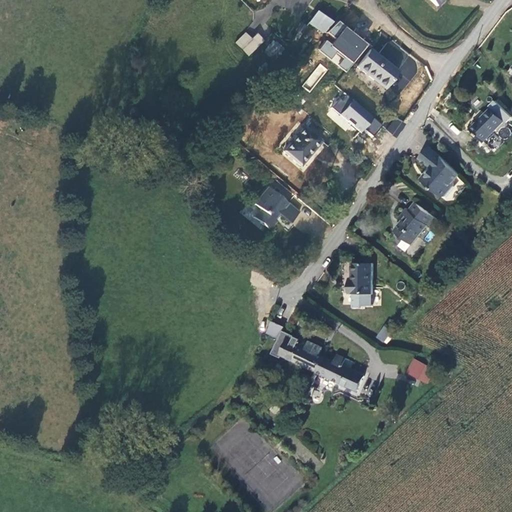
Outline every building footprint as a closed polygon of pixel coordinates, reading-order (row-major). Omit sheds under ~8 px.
[(314,27),(325,17),(317,12),(308,24),(314,27)] [(332,22),(325,17),(314,27),(324,34),(332,22)] [(318,50),(347,72),(369,44),(338,19),(326,35),(328,36),(318,50)] [(302,34),(306,27),(300,23),(295,30),(302,34)] [(251,40),(245,33),(234,43),(248,57),(263,42),(256,35),(251,40)] [(398,72),(370,50),(357,68),(385,90),(398,72)] [(309,92),(327,69),(320,63),(302,86),(309,92)] [(343,91),(326,112),(357,137),(363,130),(372,137),(383,123),(343,91)] [(493,108),(471,130),(485,143),(506,121),(493,108)] [(394,118),(387,131),(397,137),(405,123),(394,118)] [(321,141),(304,127),(283,151),(300,166),(321,141)] [(441,157),(430,148),(421,158),(432,168),(422,180),(442,197),(447,196),(456,187),(456,181),(460,176),(441,157)] [(268,231),(276,222),(273,219),(278,214),(289,224),(299,212),(288,203),(287,204),(268,188),(254,205),(260,210),(253,218),(268,231)] [(404,220),(395,232),(413,245),(428,226),(432,229),(439,221),(416,203),(410,211),(407,209),(400,218),(404,220)] [(350,294),(373,294),(374,264),(353,265),(353,281),(350,281),(350,294)] [(439,280),(444,285),(451,277),(446,273),(439,280)] [(269,333),(280,339),(284,330),(286,326),(273,321),(269,333)] [(394,331),(388,326),(378,339),(385,344),(394,331)] [(283,355),(319,372),(319,371),(318,371),(324,357),(320,355),(324,347),(310,341),(307,348),(299,344),(301,339),(284,330),(280,339),(273,354),(282,358),(283,355)] [(319,372),(358,391),(365,376),(350,369),(354,362),(340,355),(336,362),(324,357),(318,371),(319,371),(319,372)] [(413,358),(405,373),(427,384),(434,369),(413,358)] [(309,410),(313,409),(316,404),(309,401),(308,403),(307,405),(307,408),(309,410)]
